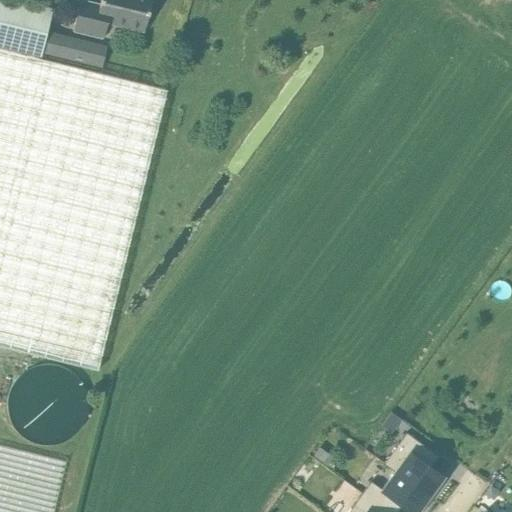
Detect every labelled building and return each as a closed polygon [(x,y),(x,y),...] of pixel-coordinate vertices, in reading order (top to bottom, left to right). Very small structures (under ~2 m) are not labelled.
[(38,59),(39,55),(45,31),(50,7),(21,0),(0,0),(0,345),(97,369),(166,90),(38,59)] [(143,30),(150,0),(99,0),(99,2),(89,0),(79,0),(72,29),(103,36),(106,21),(143,30)] [(45,31),(39,55),(101,70),(107,46),(45,31)] [(13,386),(8,398),(7,410),(10,422),(16,433),(26,441),(37,446),(50,447),(62,445),(73,438),(81,429),(86,418),(88,405),(85,393),(79,381),(69,373),(57,368),(45,366),(32,369),(21,376),(13,386)] [(396,472),(432,498),(442,483),(440,481),(443,476),(420,459),(428,449),(406,432),(383,464),(394,472),(395,471),(396,472)] [(361,493),(384,509),(392,499),(410,511),(417,511),(418,510),(420,511),(421,511),(432,498),(396,472),(395,471),(394,472),(381,489),(370,481),(361,493)] [(347,511),(362,489),(344,478),(329,500),(347,511)] [(381,511),(384,509),(361,493),(347,511),(381,511)]
